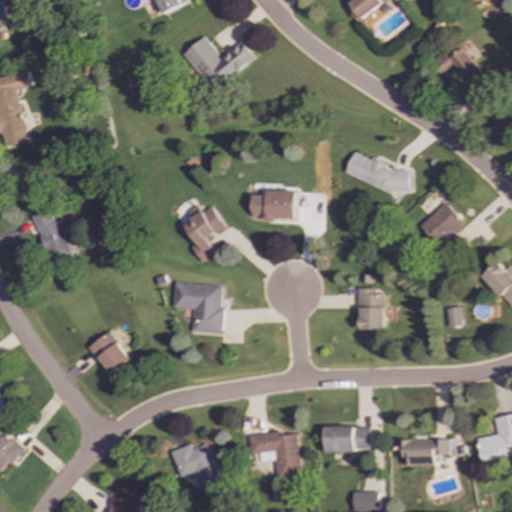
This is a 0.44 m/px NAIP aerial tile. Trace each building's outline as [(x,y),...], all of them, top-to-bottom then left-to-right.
[(158,0),(166,14),(186,3),(184,0),(158,0)] [(221,58),(204,37),(183,54),(212,90),(254,57),(242,42),(221,58)] [(452,66),(470,86),(484,73),(459,46),(447,57),(442,51),(431,62),(443,75),(452,66)] [(28,142),(17,90),(31,87),(28,71),(0,77),(0,134),(3,147),(28,142)] [(409,170),(400,170),(371,159),(370,159),(353,152),(345,174),(392,192),(410,192),(409,170)] [(296,191),(267,190),(267,195),(252,195),(252,219),(296,220),(296,191)] [(466,224),(445,202),(419,227),(440,248),(466,224)] [(225,227),(211,206),(184,225),(196,243),(192,246),(202,263),(216,254),(207,239),(225,227)] [(52,208),(32,216),(50,263),(70,256),(52,208)] [(511,271),(501,260),(483,276),(511,309),(511,271)] [(192,333),(221,334),(224,285),(175,283),(174,308),(194,309),(192,333)] [(385,294),(376,295),(376,288),(358,289),(359,330),(385,330),(385,294)] [(461,326),(460,307),(447,308),(448,327),(461,326)] [(109,375),(130,361),(111,332),(90,345),(109,375)] [(511,414),(494,418),(497,434),(477,439),(482,462),(511,455),(511,414)] [(326,452),(370,451),(370,426),(325,427),(326,452)] [(0,475),(23,449),(0,428),(0,475)] [(296,434),(282,435),(282,431),(248,435),(250,454),(275,451),(278,477),(301,474),(296,434)] [(436,466),(436,456),(450,456),(449,439),(397,440),(397,458),(410,457),(410,466),(436,466)] [(222,485),(207,444),(192,449),(190,444),(171,452),(181,478),(192,474),(199,493),(222,485)] [(131,511),(132,498),(109,498),(109,511),(131,511)]
